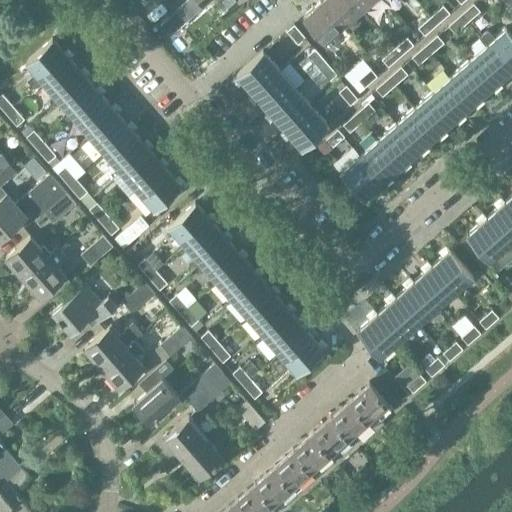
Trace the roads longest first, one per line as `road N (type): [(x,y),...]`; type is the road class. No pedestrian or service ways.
road 1 (residential): [(341,278),(95,0)]
road 2 (residential): [(193,511),(365,358),(338,309),(341,278)]
road 3 (residential): [(341,278),(511,130)]
road 4 (residential): [(102,511),(113,469),(85,409),(53,391),(0,338)]
